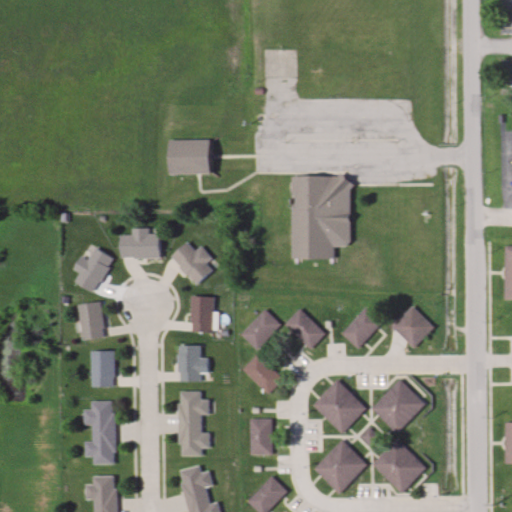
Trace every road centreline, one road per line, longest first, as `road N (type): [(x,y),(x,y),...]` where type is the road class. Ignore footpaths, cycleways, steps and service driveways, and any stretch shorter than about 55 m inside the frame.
road 1 (residential): [(477,511),(473,0)]
road 2 (residential): [(477,363),(320,367),(300,390),(303,482),(320,506),(478,503)]
road 3 (residential): [(266,159),(475,152)]
road 4 (residential): [(148,303),(150,511)]
